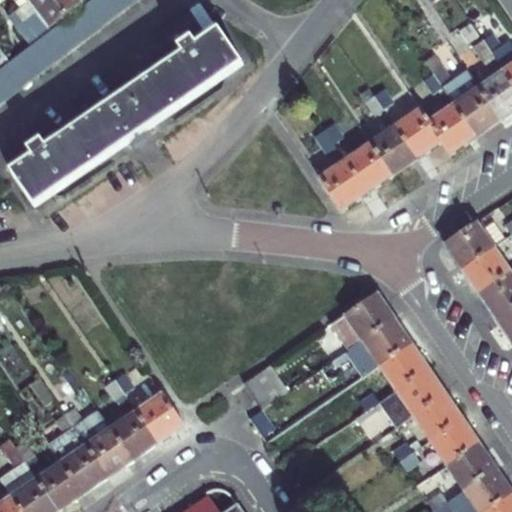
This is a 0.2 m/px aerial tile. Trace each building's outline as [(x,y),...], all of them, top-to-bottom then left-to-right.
[(17,93),(140,0),(93,0),(1,71),(17,93)] [(13,0),(21,10),(27,5),(33,0),(13,0)] [(33,0),(27,5),(48,31),(64,18),(50,0),(33,0)] [(50,0),(64,18),(88,0),(50,0)] [(35,209),(243,66),(219,32),(196,47),(192,40),(178,50),(183,56),(47,149),(43,142),(30,151),(35,158),(12,174),(35,209)] [(511,86),(511,50),(507,43),(499,50),(490,36),(481,42),(490,55),(502,72),(511,86)] [(490,55),(481,42),(473,47),(482,61),(490,55)] [(100,103),(43,142),(47,149),(183,56),(178,50),(117,91),(100,103)] [(452,107),(474,139),(498,121),(477,90),(466,73),(450,85),(431,58),(423,64),(432,77),(440,90),(452,107)] [(1,71),(0,70),(0,93),(6,102),(17,93),(1,71)] [(511,111),(511,86),(502,72),(477,90),(498,121),(511,111)] [(440,90),(432,77),(423,82),(432,96),(440,90)] [(390,107),(381,93),(373,99),(382,112),(390,107)] [(373,118),(382,112),(373,99),(364,105),(373,118)] [(474,139),(452,107),(428,124),(442,144),(450,155),(474,139)] [(442,144),(428,124),(419,111),(394,129),(416,162),(442,144)] [(340,142),(331,128),(323,133),(332,147),(340,142)] [(416,162),(394,129),(370,146),(392,178),(416,162)] [(323,153),(332,147),(323,133),(314,140),(323,153)] [(366,196),(392,178),(370,146),(344,164),(366,196)] [(342,212),(366,196),(344,164),(320,180),(342,212)] [(462,271),(495,249),(477,222),(444,245),(462,271)] [(511,274),(495,249),(462,271),(479,296),(511,274)] [(511,273),(511,274),(479,296),(496,321),(511,310),(511,273)] [(331,326),(348,351),(361,342),(395,321),(377,295),(331,326)] [(511,345),(511,310),(496,321),(511,345)] [(361,342),(378,367),(411,345),(395,321),(361,342)] [(378,367),(395,392),(428,370),(411,345),(378,367)] [(345,354),(332,362),(338,372),(351,363),(345,354)] [(243,385),(261,411),(286,394),(268,368),(243,385)] [(396,428),(412,417),(445,395),(428,370),(395,392),(379,403),(396,428)] [(124,375),(115,382),(124,396),(134,389),(124,375)] [(107,388),(116,402),(124,396),(115,382),(107,388)] [(158,446),(185,429),(161,394),(135,412),(158,446)] [(366,413),(379,403),(373,395),(360,404),(366,413)] [(412,417),(429,442),(463,420),(445,395),(412,417)] [(135,412),(124,396),(116,402),(128,418),(135,412)] [(75,409),(66,416),(109,480),(133,464),(110,430),(99,413),(84,423),(75,409)] [(135,412),(128,418),(110,430),(133,464),(158,446),(135,412)] [(109,480),(66,416),(57,422),(67,436),(51,447),(62,463),(84,496),(109,480)] [(429,442),(446,467),(479,445),(463,420),(429,442)] [(57,511),(36,481),(25,464),(16,450),(11,443),(2,449),(16,470),(1,481),(12,497),(22,511),(57,511)] [(25,464),(35,458),(25,444),(16,450),(25,464)] [(394,453),(400,462),(412,453),(407,445),(394,453)] [(479,445),(446,467),(458,484),(463,492),(497,470),(479,445)] [(419,463),(412,453),(400,462),(406,472),(419,463)] [(36,481),(46,474),(35,458),(25,464),(36,481)] [(46,474),(36,481),(57,511),(61,511),(84,496),(62,463),(46,474)] [(463,492),(476,511),(490,511),(511,497),(511,492),(497,470),(463,492)] [(241,511),(238,507),(230,511),(220,511),(210,496),(186,511),(241,511)] [(441,496),(428,504),(434,511),(435,511),(447,504),(441,496)] [(0,511),(22,511),(12,497),(0,505),(0,511)] [(511,511),(511,497),(490,511),(511,511)]
